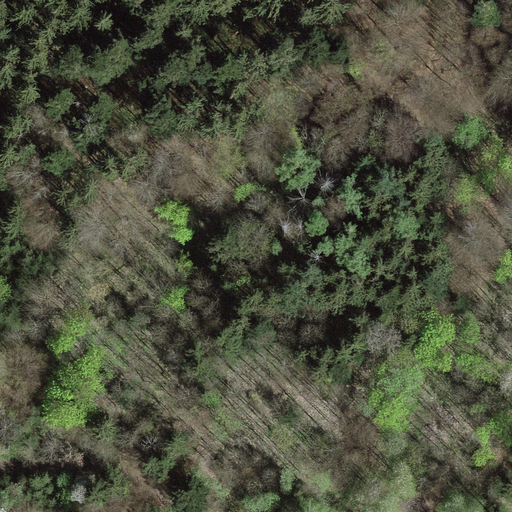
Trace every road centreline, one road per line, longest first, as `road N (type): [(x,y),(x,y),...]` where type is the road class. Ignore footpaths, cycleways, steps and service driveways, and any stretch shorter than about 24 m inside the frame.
road 1 (track): [(204,511),(160,484),(96,462),(0,463)]
road 2 (track): [(349,511),(463,334)]
road 3 (track): [(0,127),(41,0)]
